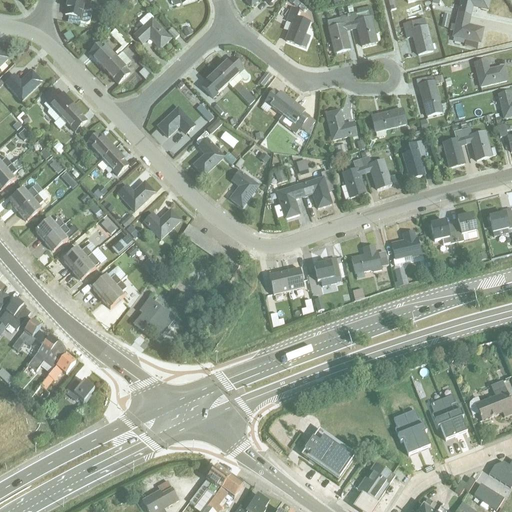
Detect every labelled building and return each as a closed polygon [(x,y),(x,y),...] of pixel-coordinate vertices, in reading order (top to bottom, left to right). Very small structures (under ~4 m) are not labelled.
[(90,0),(67,0),(64,14),(69,16),(67,22),(79,25),(80,21),(87,23),(90,21),(93,7),(89,6),(90,0)] [(461,0),(459,13),(472,16),(474,7),(490,11),(492,0),(461,0)] [(286,41),(303,47),(312,22),(299,17),(302,10),(293,6),(287,21),(293,23),(286,41)] [(148,13),(139,21),(143,26),(152,17),(148,13)] [(472,16),(459,13),(454,38),(467,41),(466,46),(478,49),(479,43),(482,44),(486,28),(471,25),(472,16)] [(449,28),(451,16),(445,14),(442,27),(449,28)] [(379,44),(373,17),(351,23),(353,30),(357,29),(362,48),(379,44)] [(133,36),(142,46),(149,40),(159,50),(172,38),(153,18),(133,36)] [(419,56),(436,52),(429,26),(415,29),(413,21),(404,24),(407,39),(414,37),(419,56)] [(353,30),(351,23),(329,28),(335,54),(352,50),(347,32),(353,30)] [(190,26),(183,29),(186,36),(193,33),(190,26)] [(69,30),(63,35),(67,42),(74,37),(69,30)] [(100,51),(96,46),(88,55),(102,70),(103,68),(108,64),(115,57),(105,46),(100,51)] [(0,66),(9,58),(0,49),(0,66)] [(115,57),(108,64),(103,68),(102,70),(116,85),(129,72),(124,67),(130,62),(121,52),(115,57)] [(143,58),(138,63),(150,75),(155,70),(143,58)] [(217,74),(229,86),(250,107),(255,101),(239,85),(243,80),(244,82),(247,82),(249,79),(249,77),(232,59),(217,74)] [(488,60),(474,63),(480,89),(509,82),(505,66),(490,70),(488,60)] [(450,66),(452,72),(463,69),(462,63),(450,66)] [(14,76),(4,85),(22,104),(44,84),(32,72),(21,82),(14,76)] [(266,72),(258,82),(264,86),(271,76),(266,72)] [(229,86),(217,74),(202,88),(213,101),(229,86)] [(426,79),(416,81),(417,88),(419,87),(427,118),(443,114),(436,86),(444,84),(442,77),(434,79),(435,83),(427,85),(426,79)] [(56,124),(73,107),(59,91),(46,103),(46,104),(44,107),(49,111),(48,115),(56,124)] [(191,91),(185,96),(195,109),(202,104),(191,91)] [(282,118),(292,105),(275,91),(260,110),(267,115),(271,109),(282,118)] [(511,95),(511,93),(498,96),(504,122),(511,119),(511,95)] [(461,104),(454,105),(458,120),(464,118),(461,104)] [(219,105),(214,109),(223,119),(227,115),(219,105)] [(292,105),(282,118),(299,132),(300,132),(301,131),(307,135),(313,128),(316,124),(309,119),(310,118),(292,105)] [(73,107),(56,124),(54,125),(60,131),(67,125),(75,135),(88,122),(73,107)] [(178,110),(158,129),(168,139),(179,129),(186,137),(195,128),(178,110)] [(376,135),(385,133),(407,127),(403,110),(370,118),(375,135),(376,135)] [(341,111),(325,115),(332,144),(357,138),(354,124),(345,126),(341,111)] [(204,113),(204,123),(211,123),(217,119),(211,113),(204,113)] [(26,117),(22,120),(25,126),(30,123),(26,117)] [(299,132),(282,118),(279,122),(296,136),(299,132)] [(218,121),(207,131),(212,136),(223,126),(218,121)] [(426,121),(419,123),(422,135),(427,133),(428,131),(426,121)] [(505,126),(497,128),(500,140),(508,137),(507,133),(511,131),(511,125),(505,127),(505,126)] [(462,132),(466,147),(471,146),(476,164),(493,159),(492,158),(496,157),(494,150),(490,151),(486,133),(472,137),(470,130),(462,132)] [(24,132),(18,137),(24,143),(30,138),(24,132)] [(466,147),(462,132),(454,134),(456,141),(442,145),(449,171),(466,166),(461,148),(466,147)] [(102,162),(114,151),(99,134),(87,145),(102,162)] [(225,160),(224,158),(214,147),(218,143),(211,136),(206,140),(207,141),(198,150),(204,157),(193,167),(204,179),(225,160)] [(369,141),(366,147),(372,149),(375,143),(369,141)] [(364,142),(357,144),(359,152),(366,150),(364,142)] [(293,143),(289,148),(299,154),(303,149),(293,143)] [(411,154),(402,157),(409,182),(426,177),(421,159),(426,158),(422,143),(409,146),(411,154)] [(59,144),(53,151),(56,155),(64,149),(59,144)] [(346,146),(335,149),(337,157),(348,154),(346,146)] [(45,151),(40,156),(45,162),(50,157),(45,151)] [(114,151),(102,162),(108,168),(117,178),(130,167),(114,151)] [(235,151),(231,156),(236,161),(240,156),(235,151)] [(224,158),(225,160),(232,166),(236,162),(228,154),(224,158)] [(263,154),(259,160),(266,165),(270,160),(263,154)] [(361,161),(366,177),(370,175),(376,192),(393,187),(393,186),(397,185),(395,177),(390,179),(385,162),(371,166),(369,159),(361,161)] [(0,176),(11,166),(6,160),(0,164),(0,163),(0,176)] [(240,160),(235,167),(239,171),(244,163),(240,160)] [(331,166),(329,166),(331,170),(332,170),(332,171),(340,169),(337,161),(330,164),(331,166)] [(366,177),(361,161),(353,164),(355,171),(342,176),(346,188),(341,189),(345,202),(349,200),(350,201),(366,196),(361,178),(366,177)] [(108,168),(102,162),(97,168),(102,173),(108,168)] [(306,162),(296,164),(299,174),(309,171),(306,162)] [(54,163),(50,168),(58,176),(62,171),(54,163)] [(11,166),(0,176),(0,192),(14,180),(12,178),(17,173),(11,166)] [(239,189),(229,201),(242,211),(260,188),(240,172),(231,184),(239,189)] [(284,172),(275,175),(278,185),(288,182),(284,172)] [(300,187),(304,200),(312,197),(317,212),(333,207),(329,194),(334,192),(328,172),(321,175),(322,179),(300,187)] [(66,174),(61,179),(72,191),(78,187),(66,174)] [(127,187),(117,196),(135,215),(156,195),(145,183),(133,193),(127,187)] [(18,214),(42,192),(37,186),(27,195),(24,192),(10,204),(18,214)] [(101,187),(93,196),(97,202),(108,194),(101,187)] [(304,200),(300,187),(276,194),(281,207),(274,209),(278,220),(285,218),(286,221),(299,216),(295,203),(304,200)] [(42,192),(18,214),(26,223),(40,210),(38,208),(48,199),(42,192)] [(85,196),(80,201),(84,206),(90,200),(85,196)] [(106,203),(102,206),(110,214),(114,210),(106,203)] [(95,206),(89,210),(95,217),(100,212),(95,206)] [(153,215),(143,224),(161,243),(182,223),(171,211),(160,222),(153,215)] [(503,215),(489,218),(494,239),(511,234),(511,214),(511,211),(503,213),(503,215)] [(131,216),(121,225),(126,230),(135,221),(131,216)] [(453,226),(457,245),(477,240),(476,234),(477,234),(473,216),(457,220),(458,225),(453,226)] [(45,244),(64,227),(58,220),(53,225),(50,221),(35,233),(45,244)] [(106,221),(101,226),(110,236),(116,232),(106,221)] [(457,245),(453,226),(447,228),(446,222),(430,226),(434,244),(442,242),(443,247),(457,245)] [(64,227),(45,244),(54,254),(68,242),(64,238),(70,233),(68,232),(64,227)] [(64,238),(68,242),(79,233),(74,227),(68,232),(70,233),(64,238)] [(131,227),(126,231),(135,240),(139,236),(131,227)] [(189,227),(182,237),(235,274),(242,264),(189,227)] [(412,259),(412,260),(422,258),(418,239),(416,239),(415,233),(402,236),(403,242),(391,245),(395,262),(393,262),(395,267),(405,265),(404,261),(412,259)] [(127,237),(111,250),(118,258),(133,245),(127,237)] [(86,249),(91,255),(95,250),(91,245),(86,249)] [(134,248),(127,254),(131,259),(138,253),(134,248)] [(381,269),(378,255),(378,253),(376,254),(375,248),(362,250),(364,257),(351,259),(355,277),(372,273),(373,275),(382,272),(381,269)] [(91,255),(86,249),(80,254),(78,251),(64,263),(72,273),(92,256),(91,255)] [(44,266),(52,259),(48,254),(40,261),(44,266)] [(378,255),(381,269),(389,267),(386,254),(378,255)] [(484,254),(478,256),(480,262),(486,260),(484,254)] [(92,256),(72,273),(80,282),(100,265),(92,256)] [(328,264),(313,267),(317,284),(321,284),(322,289),(337,286),(335,280),(340,279),(336,260),(328,262),(328,264)] [(457,262),(449,263),(450,271),(458,269),(457,262)] [(115,277),(121,284),(126,279),(118,268),(106,277),(107,279),(110,281),(115,277)] [(403,270),(394,272),(397,285),(406,283),(403,270)] [(284,274),(289,294),(304,291),(300,271),(284,274)] [(289,294),(284,274),(269,278),(273,298),(289,294)] [(110,281),(107,279),(93,291),(101,301),(121,284),(115,277),(110,281)] [(1,293),(5,289),(0,284),(0,311),(9,300),(3,295),(1,293)] [(121,284),(101,301),(110,311),(125,299),(121,295),(126,290),(121,284)] [(362,291),(352,293),(355,303),(365,300),(362,291)] [(321,299),(315,301),(318,312),(324,311),(321,299)] [(17,301),(0,321),(0,338),(6,331),(5,330),(8,326),(17,333),(30,316),(22,309),(24,307),(17,301)] [(143,316),(134,326),(135,327),(136,326),(138,327),(143,331),(148,325),(162,336),(174,320),(149,301),(140,313),(143,316)] [(306,309),(301,310),(303,317),(314,314),(311,301),(304,303),(306,309)] [(277,315),(270,316),(273,329),(285,326),(284,320),(279,321),(277,315)] [(33,322),(12,349),(17,353),(24,344),(30,348),(36,340),(33,339),(41,328),(33,322)] [(54,371),(66,357),(64,352),(62,349),(61,347),(50,339),(28,368),(36,374),(44,364),(54,371)] [(66,357),(54,371),(35,396),(44,404),(50,396),(45,392),(53,382),(55,383),(56,382),(57,382),(60,379),(59,378),(62,373),(66,376),(76,364),(66,357)] [(496,372),(490,374),(493,383),(500,380),(496,372)] [(76,382),(65,395),(76,404),(79,400),(85,405),(91,398),(90,397),(94,391),(84,383),(81,386),(76,382)] [(473,401),(469,405),(469,410),(472,417),(478,414),(482,423),(502,415),(504,419),(511,415),(511,406),(503,383),(491,388),(495,399),(480,405),(478,399),(473,401)] [(16,386),(12,391),(18,396),(22,391),(16,386)] [(442,402),(456,439),(457,438),(453,428),(461,424),(459,421),(461,420),(464,419),(458,405),(456,406),(452,398),(442,402)] [(456,439),(442,402),(431,406),(435,415),(432,416),(438,430),(440,429),(442,428),(443,432),(451,428),(456,439)] [(453,428),(457,438),(467,434),(461,420),(459,421),(461,424),(453,428)] [(442,428),(440,429),(445,443),(456,439),(451,428),(443,432),(442,428)] [(319,431),(313,440),(350,466),(356,456),(319,431)] [(313,440),(301,457),(320,470),(338,483),(350,466),(313,440)] [(375,465),(357,491),(362,495),(377,505),(395,479),(375,465)] [(196,511),(204,511),(230,479),(216,469),(189,504),(195,508),(193,510),(196,511)] [(230,479),(204,511),(220,511),(227,503),(224,501),(228,496),(234,500),(243,487),(230,479)] [(461,482),(456,494),(460,497),(464,491),(468,493),(475,481),(470,479),(467,485),(461,482)] [(162,497),(172,491),(168,483),(157,489),(160,493),(162,497)] [(162,497),(160,493),(142,503),(147,511),(164,511),(179,503),(172,491),(162,497)] [(362,495),(353,508),(358,511),(375,511),(379,507),(377,505),(362,495)] [(240,508),(236,511),(264,511),(270,505),(257,497),(247,511),(240,508)] [(439,511),(441,510),(427,501),(424,506),(429,509),(428,511),(424,508),(420,511),(439,511)]
